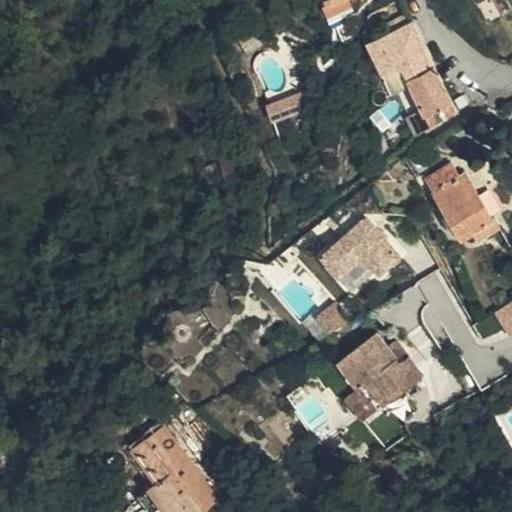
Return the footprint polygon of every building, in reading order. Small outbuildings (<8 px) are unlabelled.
[(349,8),(343,0),(337,0),(324,7),(322,2),(312,8),(319,23),(349,8)] [(381,23),(385,33),(406,24),(401,14),(381,23)] [(415,107),(426,129),(442,117),(448,112),(406,24),(385,33),(359,45),(374,76),(398,65),(418,105),(415,107)] [(293,101),(297,114),(300,113),(306,97),(293,101)] [(275,121),(297,114),(293,101),(271,108),(275,121)] [(511,106),(509,107),(505,109),(502,113),(502,118),(502,122),(505,126),(509,129),(511,129),(511,106)] [(423,131),(426,129),(415,107),(397,117),(406,138),(423,131)] [(461,175),(451,162),(424,182),(433,196),(453,181),(461,175)] [(453,181),(433,196),(457,230),(486,209),(475,194),(467,200),(453,181)] [(486,209),(457,230),(465,241),(471,237),(477,245),(501,229),(486,209)] [(375,279),(395,260),(359,221),(316,261),(348,296),(371,275),(375,279)] [(511,333),(511,297),(496,307),(511,333)] [(313,323),(327,338),(346,324),(331,307),(313,323)] [(364,392),(377,412),(421,379),(395,342),(386,348),(375,332),(333,361),(356,396),(364,392)] [(360,425),(377,412),(364,392),(356,396),(343,406),(360,425)] [(149,484),(169,511),(199,511),(225,493),(168,417),(133,443),(158,477),(149,484)]
